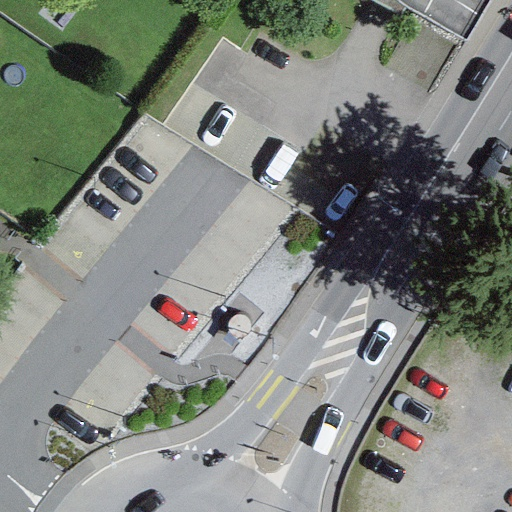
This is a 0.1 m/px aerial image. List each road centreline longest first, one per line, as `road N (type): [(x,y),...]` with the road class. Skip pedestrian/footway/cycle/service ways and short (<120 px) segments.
road 1 (secondary): [(511,63),(296,410),(229,502)]
road 2 (secondary): [(229,502),(161,485),(127,492),(94,511)]
